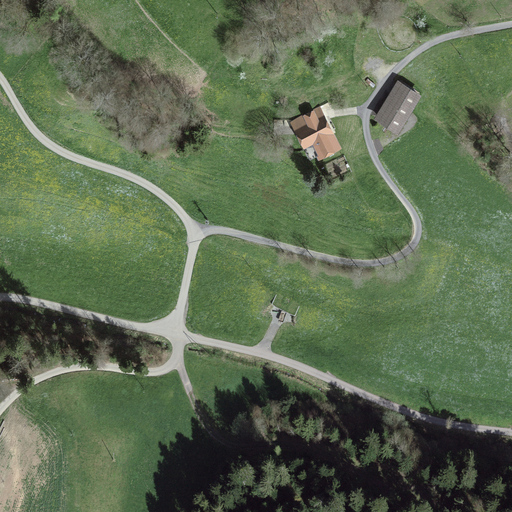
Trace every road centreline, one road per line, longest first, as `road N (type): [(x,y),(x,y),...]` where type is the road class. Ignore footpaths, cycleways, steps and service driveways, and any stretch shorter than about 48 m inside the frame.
road 1 (unclassified): [(193,232),(235,232),(349,262),(398,256),(418,226),(373,156),(366,120),(372,102),(430,43),(511,23)]
road 2 (unclassified): [(511,432),(434,419),(285,360),(177,334)]
road 3 (track): [(177,334),(189,391),(221,440),(326,453),(385,484),(417,511)]
road 4 (unclassified): [(193,232),(144,183),(52,146),(0,79)]
road 5 (track): [(0,409),(31,381),(60,370),(147,371),(178,358)]
road 6 (unclassified): [(0,296),(136,325)]
